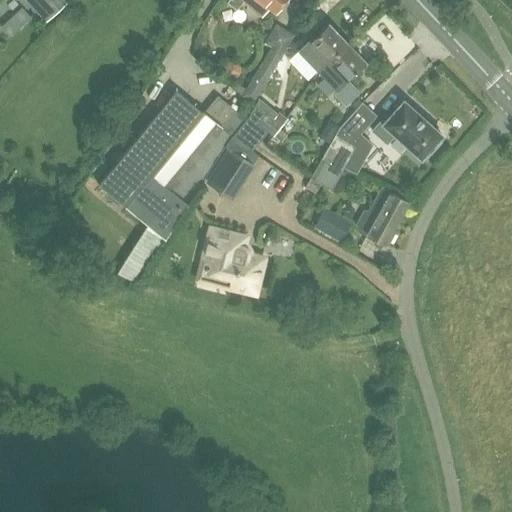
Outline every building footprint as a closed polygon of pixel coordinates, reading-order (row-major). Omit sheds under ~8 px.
[(67,3),(64,0),(24,0),(46,22),(67,3)] [(260,16),(261,16),(268,7),(275,13),(285,0),(228,0),(227,2),(236,9),(243,1),(247,5),(246,8),(247,12),(250,15),(253,17),(257,17),(260,16)] [(30,17),(21,8),(2,26),(11,36),(30,17)] [(262,63),(247,87),(246,89),(235,82),(232,87),(242,95),(253,103),(273,70),(294,35),(275,24),(264,43),(271,47),(262,63)] [(298,50),(318,70),(346,43),(328,24),(309,42),(307,41),(298,50)] [(318,70),(337,89),(365,62),(346,43),(318,70)] [(241,66),(240,66),(234,61),(228,62),(219,73),(232,83),(239,75),(242,77),(245,73),(240,71),(241,66)] [(116,271),(138,280),(189,204),(188,204),(246,118),(217,95),(203,113),(176,90),(98,185),(147,225),(116,271)] [(233,138),(251,152),(267,131),(281,141),(290,129),(275,117),(278,113),(262,101),(233,138)] [(418,114),(404,102),(385,123),(382,120),(372,131),(386,143),(395,134),(397,136),(396,137),(407,146),(408,146),(421,158),(425,154),(427,156),(441,142),(438,139),(441,136),(427,123),(428,122),(418,114)] [(351,131),(341,124),(304,188),(316,193),(321,184),(331,189),(356,145),(346,140),(351,131)] [(231,197),(253,164),(230,149),(208,182),(231,197)] [(381,187),(357,230),(385,246),(387,241),(390,242),(395,233),(393,231),(409,202),(381,187)] [(325,209),(315,226),(340,240),(349,223),(325,209)] [(255,292),(264,258),(250,255),(250,252),(250,250),(247,246),(246,244),(244,243),(245,236),(211,228),(203,259),(213,262),(210,271),(233,277),(231,286),(255,292)]
